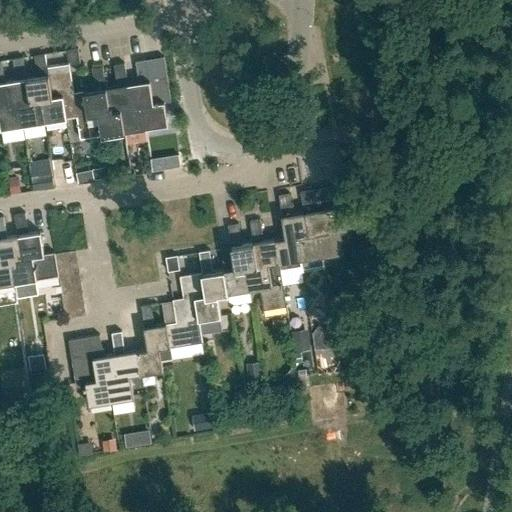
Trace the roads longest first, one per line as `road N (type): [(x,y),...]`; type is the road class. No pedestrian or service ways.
road 1 (unclassified): [(300,0),(297,132),(240,154)]
road 2 (residential): [(0,43),(180,19)]
road 3 (residential): [(240,154),(230,179),(91,198)]
road 4 (unclassified): [(240,154),(213,147),(196,119),(180,19)]
